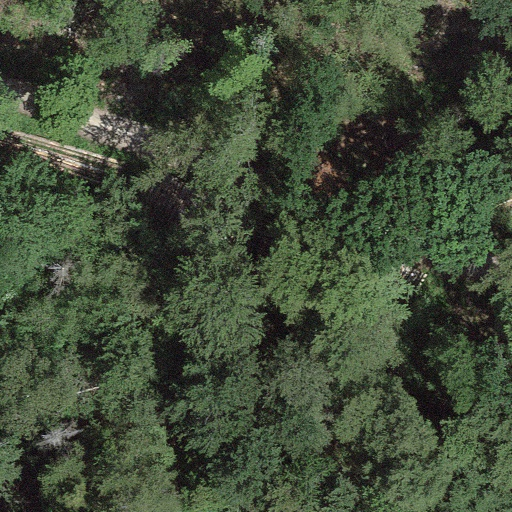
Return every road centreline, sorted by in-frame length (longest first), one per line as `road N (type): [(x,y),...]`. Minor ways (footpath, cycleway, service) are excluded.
road 1 (track): [(511,287),(0,96)]
road 2 (track): [(487,511),(426,257)]
